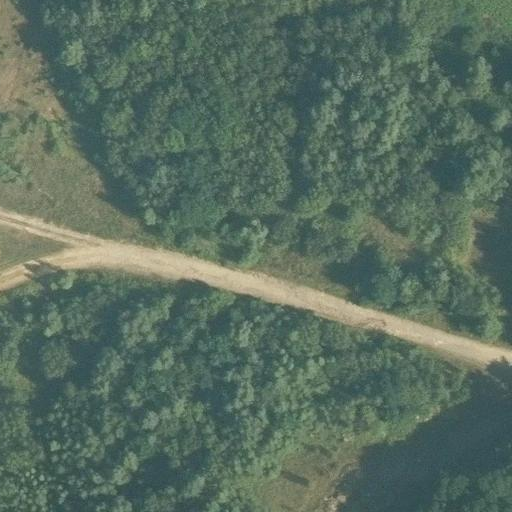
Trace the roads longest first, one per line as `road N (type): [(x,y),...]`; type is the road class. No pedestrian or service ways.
road 1 (track): [(511,360),(275,288),(98,254),(0,276)]
road 2 (track): [(357,511),(511,375)]
